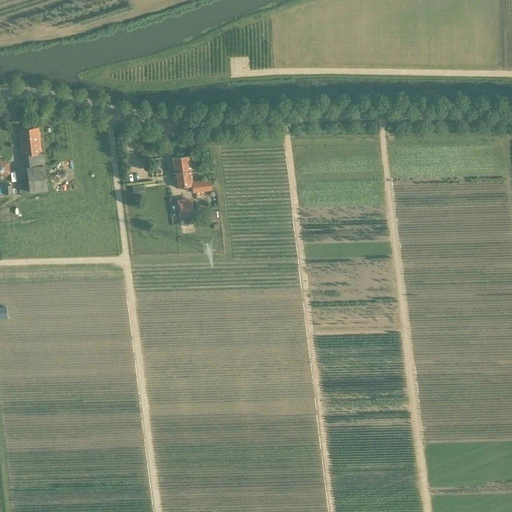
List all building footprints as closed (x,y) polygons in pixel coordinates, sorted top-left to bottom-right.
[(43,152),(41,152),(38,127),(19,129),(22,154),(25,154),(26,166),(28,180),(18,181),(19,193),(30,192),(30,193),(48,190),(45,164),(43,152)] [(190,169),(196,168),(195,160),(189,161),(189,155),(172,157),(175,187),(192,185),(193,193),(211,190),(210,179),(192,181),(190,169)] [(9,162),(0,157),(0,178),(2,179),(10,173),(9,162)] [(12,193),(11,185),(3,185),(4,194),(12,193)] [(177,200),(179,211),(179,219),(180,225),(195,224),(194,215),(194,216),(193,203),(191,203),(191,198),(177,200)] [(202,220),(215,219),(214,211),(202,212),(202,220)]
